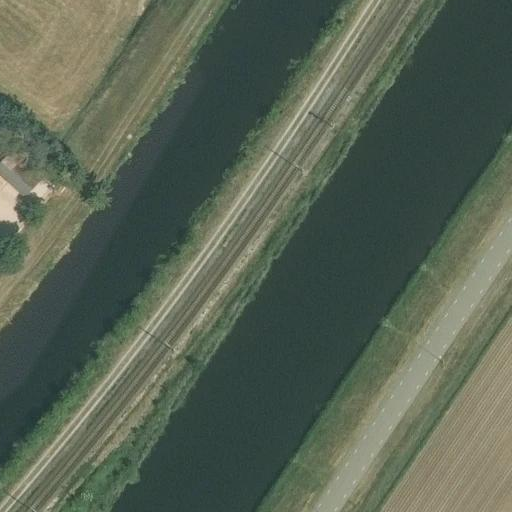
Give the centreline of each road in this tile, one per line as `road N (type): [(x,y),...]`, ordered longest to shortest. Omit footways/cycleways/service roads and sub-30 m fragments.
road 1 (track): [(2,511),(213,243),(376,0)]
road 2 (tertiary): [(324,511),(511,230)]
